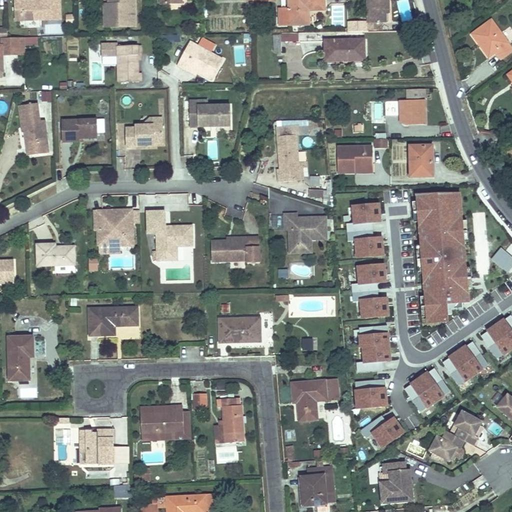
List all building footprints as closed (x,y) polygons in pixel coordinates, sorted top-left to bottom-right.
[(22,0),(14,0),(15,22),(59,21),(58,0),(42,0),(43,2),(23,3),(22,0)] [(110,0),(110,4),(108,4),(109,26),(135,26),(134,0),(110,0)] [(321,0),(287,0),(289,24),(306,23),(305,10),(322,9),(321,0)] [(366,0),(367,21),(380,22),(384,22),(384,7),(388,7),(387,0),(366,0)] [(64,15),(66,25),(74,24),(73,14),(64,15)] [(380,22),(367,21),(367,30),(370,30),(380,29),(380,22)] [(490,24),(471,38),(488,61),(495,56),(500,62),(511,54),(490,24)] [(298,33),(281,34),(282,42),(299,41),(298,33)] [(25,37),(25,46),(37,46),(37,38),(25,37)] [(23,38),(6,38),(7,53),(21,53),(23,38)] [(363,40),(324,41),(325,61),(364,60),(363,40)] [(189,42),(177,66),(184,70),(186,66),(198,72),(212,79),(222,58),(189,42)] [(117,47),(118,83),(142,82),(140,74),(138,74),(137,61),(137,46),(117,47)] [(103,65),(92,65),(93,81),(103,80),(103,65)] [(186,66),(184,70),(196,75),(198,72),(186,66)] [(51,102),(52,92),(39,91),(39,102),(51,102)] [(201,104),(201,99),(193,100),(193,126),(233,125),(233,103),(209,104),(201,104)] [(387,100),(374,100),(374,134),(387,134),(387,100)] [(402,100),(402,106),(411,106),(410,124),(427,124),(428,100),(402,100)] [(31,165),(43,164),(42,152),(49,151),(47,131),(41,132),(36,105),(22,107),(25,130),(27,130),(31,165)] [(98,121),(65,122),(66,144),(81,144),(81,138),(99,138),(98,121)] [(298,124),(302,135),(310,133),(306,121),(298,124)] [(163,124),(152,124),(137,125),(137,127),(129,128),(130,145),(137,145),(137,144),(153,143),(153,142),(163,141),(163,124)] [(277,180),(292,180),(291,167),(298,167),(296,135),(279,136),(280,168),(277,168),(277,180)] [(383,139),(371,139),(371,147),(384,147),(383,139)] [(429,146),(407,147),(409,176),(431,175),(429,146)] [(338,173),(354,172),(354,165),(371,164),(371,147),(338,148),(338,173)] [(42,152),(43,164),(51,163),(49,151),(42,152)] [(354,165),(354,172),(371,172),(371,164),(354,165)] [(291,167),(292,180),(303,179),(303,167),(298,167),(291,167)] [(175,195),(175,209),(188,209),(188,195),(175,195)] [(455,195),(417,195),(428,323),(448,322),(447,315),(453,315),(452,309),(463,309),(462,302),(469,302),(461,208),(456,208),(455,195)] [(354,223),(346,224),(347,241),(355,240),(357,256),(382,254),(381,244),(378,245),(377,237),(373,238),(371,222),(376,221),(375,215),(379,215),(378,204),(352,207),(354,223)] [(130,209),(95,210),(95,230),(98,230),(98,244),(108,244),(112,237),(118,238),(118,243),(131,243),(130,209)] [(164,211),(149,211),(149,232),(157,232),(158,259),(171,259),(171,246),(179,246),(192,246),(191,227),(165,228),(164,211)] [(298,212),(286,212),(286,214),(269,214),(269,229),(287,229),(287,241),(289,241),(292,241),(292,246),(311,246),(312,239),(326,239),(325,215),(298,216),(298,212)] [(239,238),(213,239),(214,262),(247,261),(247,265),(260,265),(259,233),(239,234),(239,238)] [(112,237),(108,244),(108,252),(118,252),(118,243),(118,238),(112,237)] [(292,241),(289,241),(290,253),(312,252),(311,246),(292,246),(292,241)] [(57,243),(39,244),(40,268),(76,267),(76,247),(57,247),(57,243)] [(171,246),(171,259),(180,259),(179,246),(171,246)] [(490,259),(506,274),(511,267),(511,257),(501,248),(490,259)] [(97,272),(98,260),(89,259),(88,271),(97,272)] [(0,283),(15,283),(14,261),(0,261),(0,283)] [(359,283),(351,284),(352,301),(361,300),(362,317),(387,315),(386,305),(383,305),(382,298),(378,298),(376,282),(381,282),(380,276),(384,275),(383,265),(358,267),(359,283)] [(136,306),(88,307),(89,334),(115,333),(115,324),(137,323),(136,306)] [(511,347),(511,317),(510,315),(480,335),(496,358),(511,347)] [(260,316),(219,318),(219,341),(260,340),(260,316)] [(356,363),(357,371),(382,370),(381,361),(386,361),(386,354),(389,354),(387,326),(361,328),(362,347),(365,346),(366,363),(356,363)] [(33,337),(9,338),(10,381),(28,381),(28,358),(33,358),(33,337)] [(302,350),(313,350),(314,340),(302,339),(302,350)] [(488,364),(472,341),(442,362),(458,385),(488,364)] [(449,390),(434,368),(404,389),(420,411),(449,390)] [(337,377),(292,381),(293,400),(297,400),(299,418),(317,417),(315,398),(338,397),(337,377)] [(384,379),(354,382),(356,408),(386,405),(385,395),(381,395),(381,389),(385,389),(384,379)] [(206,393),(193,394),(194,409),(208,409),(206,393)] [(511,398),(511,399),(507,395),(497,408),(511,420),(511,398)] [(234,396),(215,398),(216,406),(220,406),(224,441),(243,439),(239,404),(235,404),(234,396)] [(182,431),(180,410),(180,403),(171,404),(171,410),(140,412),(141,433),(182,431)] [(192,430),(191,409),(180,410),(182,431),(192,430)] [(482,422),(463,412),(455,427),(459,428),(456,436),(447,431),(443,439),(438,436),(430,451),(450,461),(454,454),(457,447),(460,449),(465,440),(474,445),(478,437),(475,436),(482,422)] [(393,418),(386,423),(381,415),(361,430),(379,454),(405,434),(393,418)] [(78,428),(79,451),(86,451),(86,462),(112,461),(111,427),(78,428)] [(361,455),(367,452),(362,441),(356,443),(361,455)] [(285,447),(286,462),(294,461),(293,446),(285,447)] [(460,449),(457,447),(454,454),(459,457),(462,456),(464,453),(463,450),(460,449)] [(303,503),(314,502),(326,501),(332,500),(328,465),(321,466),(320,460),(314,460),(314,466),(306,467),(307,474),(300,474),(303,503)] [(390,473),(392,492),(392,503),(413,501),(410,470),(404,471),(403,465),(385,466),(385,473),(390,473)] [(166,495),(166,511),(216,511),(215,492),(206,493),(166,495)] [(392,503),(392,492),(382,493),(383,504),(392,503)] [(326,501),(314,502),(315,510),(327,509),(326,501)]
